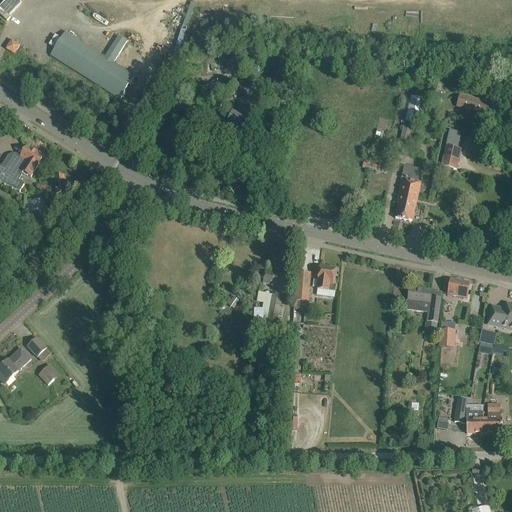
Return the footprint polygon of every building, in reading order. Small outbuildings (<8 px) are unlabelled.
[(18,0),(6,0),(0,6),(0,15),(7,22),(11,18),(9,16),(9,15),(21,3),(18,0)] [(65,33),(51,56),(120,100),(135,77),(114,64),(128,42),(119,36),(105,58),(65,33)] [(20,46),(12,41),(6,49),(14,54),(20,46)] [(490,103),(460,95),(456,108),(487,116),(490,103)] [(410,96),(405,121),(416,123),(421,99),(410,96)] [(226,111),(223,117),(230,120),(227,126),(243,133),(248,121),(251,122),(255,123),(260,111),(256,110),(242,104),(237,115),(232,114),(226,111)] [(482,133),(484,124),(473,122),(471,130),(482,133)] [(413,127),(404,125),(401,139),(410,142),(413,127)] [(461,149),(446,146),(441,165),(457,168),(461,149)] [(43,158),(27,148),(20,158),(17,155),(14,155),(10,156),(9,157),(6,161),(2,168),(0,166),(0,182),(20,193),(19,193),(20,193),(24,185),(18,181),(23,173),(31,178),(43,158)] [(404,167),(398,194),(396,204),(399,204),(395,219),(412,223),(414,213),(423,171),(404,167)] [(55,177),(56,194),(65,193),(64,176),(55,177)] [(317,290),(317,296),(335,299),(335,293),(336,285),(334,285),(336,270),(320,267),(318,277),(318,281),(319,281),(317,290)] [(297,272),(296,282),(294,310),(308,311),(311,274),(297,272)] [(265,273),(263,283),(263,284),(283,288),(285,277),(265,273)] [(450,280),(448,290),(447,296),(467,299),(470,284),(450,280)] [(441,298),(430,297),(431,290),(410,287),(408,301),(406,301),(405,310),(428,313),(426,322),(437,324),(441,298)] [(265,334),(275,336),(278,316),(283,317),(284,308),(281,307),(282,297),(258,292),(257,302),(263,303),(262,311),(254,311),(254,325),(266,325),(265,334)] [(235,310),(240,302),(235,299),(236,298),(233,295),(231,298),(233,300),(229,306),(235,310)] [(511,305),(506,304),(505,310),(492,307),(487,327),(511,332),(511,305)] [(440,330),(439,348),(454,349),(455,331),(454,331),(441,330),(440,330)] [(38,359),(47,349),(37,338),(27,347),(38,359)] [(21,350),(14,356),(0,369),(0,379),(5,385),(18,373),(31,360),(21,350)] [(49,365),(39,376),(47,385),(54,379),(52,377),(57,373),(49,365)] [(467,425),(467,435),(483,434),(483,420),(483,413),(470,413),(470,410),(466,410),(467,401),(458,399),(454,423),(467,425)] [(483,420),(483,434),(502,434),(502,420),(501,420),(501,405),(497,405),(497,399),(487,399),(488,420),(483,420)] [(437,430),(448,430),(448,420),(437,420),(437,430)] [(484,484),(483,472),(473,473),(474,485),(484,484)]
